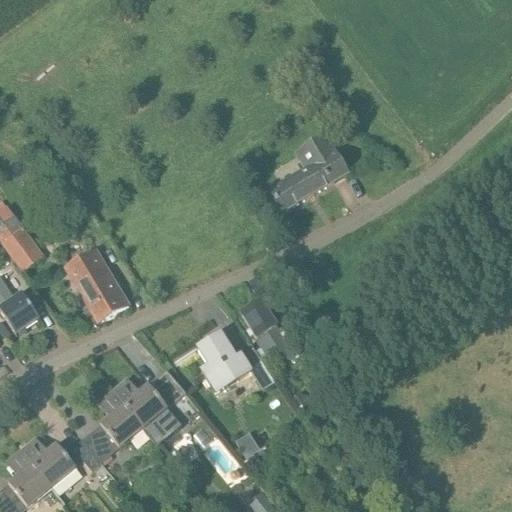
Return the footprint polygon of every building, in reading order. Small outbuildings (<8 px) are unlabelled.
[(335,158),(324,140),(301,154),(312,172),(271,196),(283,216),(348,178),(336,158),(335,158)] [(24,275),(44,259),(22,231),(2,247),(24,275)] [(101,327),(128,312),(96,255),(69,270),(101,327)] [(15,302),(1,281),(0,281),(0,313),(16,339),(40,323),(33,312),(43,306),(33,291),(15,302)] [(280,334),(262,305),(242,318),(270,363),(283,356),(287,363),(296,365),(305,360),(296,345),(298,344),(288,329),(280,334)] [(215,397),(236,384),(227,370),(237,363),(222,339),(199,354),(209,370),(201,375),(215,397)] [(263,365),(255,353),(255,352),(242,360),(263,394),(276,386),(263,365)] [(185,397),(166,375),(155,384),(176,406),(185,397)] [(128,383),(113,395),(143,432),(167,412),(148,389),(139,397),(128,383)] [(310,409),(307,405),(310,403),(305,396),(303,398),(300,394),(290,401),(301,415),(310,409)] [(143,432),(113,395),(99,407),(110,421),(101,429),(120,452),(143,432)] [(102,467),(112,459),(92,435),(83,443),(102,467)] [(239,446),(251,464),(264,455),(252,437),(239,446)] [(36,442),(21,455),(52,492),(77,472),(57,449),(48,457),(36,442)] [(92,475),(102,467),(83,443),(73,451),(92,475)] [(305,457),(298,448),(285,457),(292,466),(305,457)] [(59,500),(52,492),(21,455),(7,467),(18,481),(6,491),(22,511),(27,511),(38,504),(44,511),(59,500)] [(280,511),(263,493),(247,508),(251,511),(280,511)] [(14,511),(1,495),(0,495),(0,511),(14,511)]
